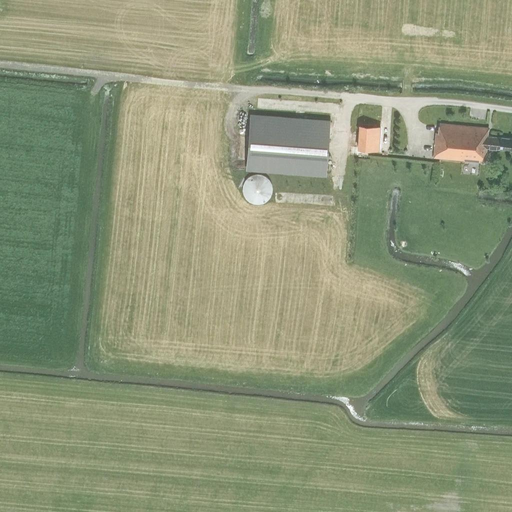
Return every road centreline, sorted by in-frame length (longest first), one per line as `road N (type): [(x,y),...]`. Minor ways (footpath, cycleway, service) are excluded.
road 1 (track): [(355,98),(0,64)]
road 2 (unclassified): [(511,110),(387,101)]
